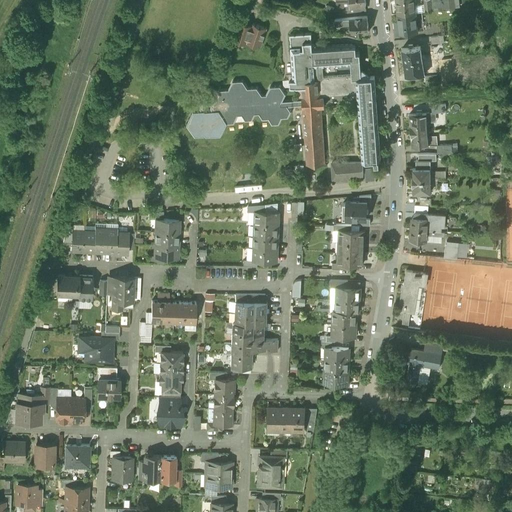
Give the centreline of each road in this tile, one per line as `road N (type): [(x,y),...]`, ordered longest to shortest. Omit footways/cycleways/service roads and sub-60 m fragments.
road 1 (track): [(152,0),(1,462)]
road 2 (residential): [(371,0),(389,220),(381,311)]
road 3 (residential): [(125,473),(125,450),(136,438),(149,302)]
road 4 (residential): [(511,450),(370,438)]
